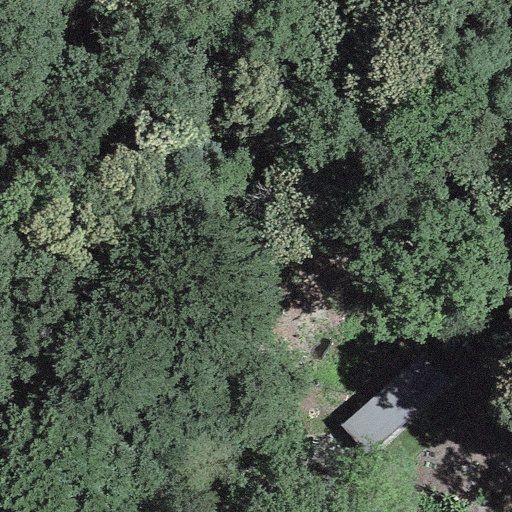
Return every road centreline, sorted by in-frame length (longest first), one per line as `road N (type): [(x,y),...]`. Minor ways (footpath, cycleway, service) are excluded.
road 1 (track): [(366,0),(511,167)]
road 2 (track): [(0,161),(89,0)]
